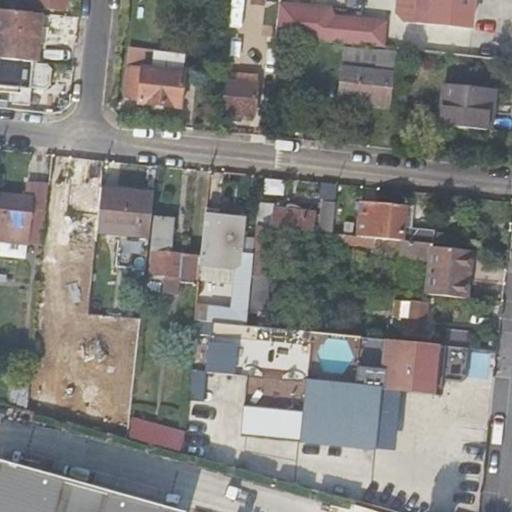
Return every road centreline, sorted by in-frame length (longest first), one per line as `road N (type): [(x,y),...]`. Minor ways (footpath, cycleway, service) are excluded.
road 1 (residential): [(87,141),(511,179)]
road 2 (residential): [(101,0),(87,141)]
